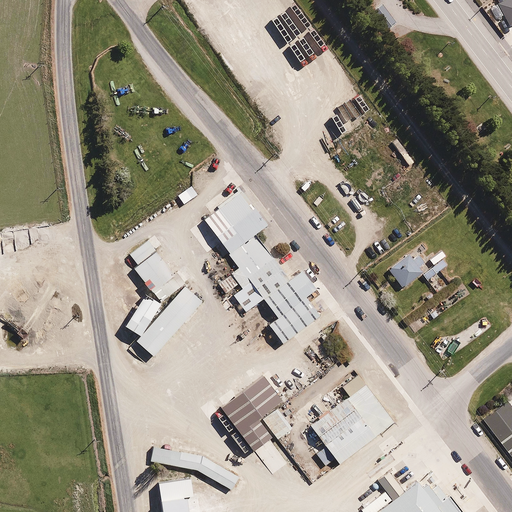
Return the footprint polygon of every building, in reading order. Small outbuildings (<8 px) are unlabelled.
[(511,0),(501,0),(496,3),(509,27),(511,25),(511,0)] [(395,23),(381,5),(371,13),(385,30),(395,23)] [(422,174),(416,169),(409,178),(415,183),(422,174)] [(189,184),(176,195),(184,205),(197,194),(189,184)] [(273,226),(246,192),(210,221),(236,255),(273,226)] [(327,317),(264,238),(236,261),(244,271),(239,275),(251,289),(238,300),(250,316),(268,301),(282,319),(273,327),(288,347),(327,317)] [(179,277),(160,253),(138,271),(157,295),(179,277)] [(421,271),(418,267),(422,264),(417,257),(413,260),(407,254),(387,270),(402,287),(421,271)] [(441,258),(421,275),(427,281),(447,264),(441,258)] [(450,283),(442,275),(431,285),(438,293),(450,283)] [(207,303),(187,287),(143,343),(162,359),(207,303)] [(280,402),(261,376),(220,407),(252,450),(270,436),(259,421),(261,419),(277,439),(291,428),(274,406),(280,402)] [(400,425),(370,387),(316,430),(345,468),(400,425)] [(203,455),(153,447),(150,461),(195,469),(232,491),(240,476),(203,455)] [(441,511),(418,481),(378,511),(441,511)] [(192,511),(190,494),(161,497),(162,511),(192,511)]
